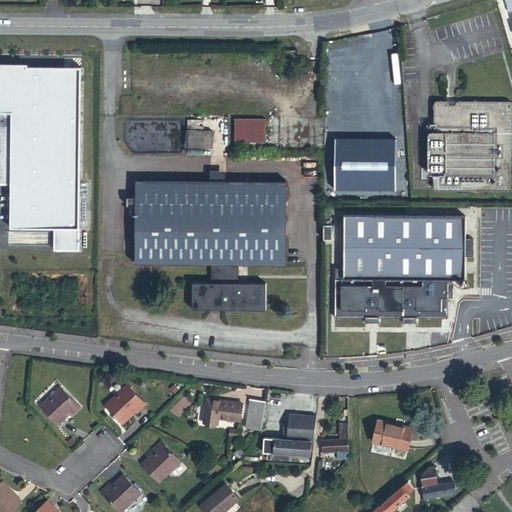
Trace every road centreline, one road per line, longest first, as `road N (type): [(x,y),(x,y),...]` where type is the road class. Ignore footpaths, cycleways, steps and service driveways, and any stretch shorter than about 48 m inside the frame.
road 1 (tertiary): [(0,340),(324,379),(418,374),(511,349)]
road 2 (residential): [(0,24),(268,26),(383,11)]
road 3 (residential): [(0,460),(51,488),(107,445)]
